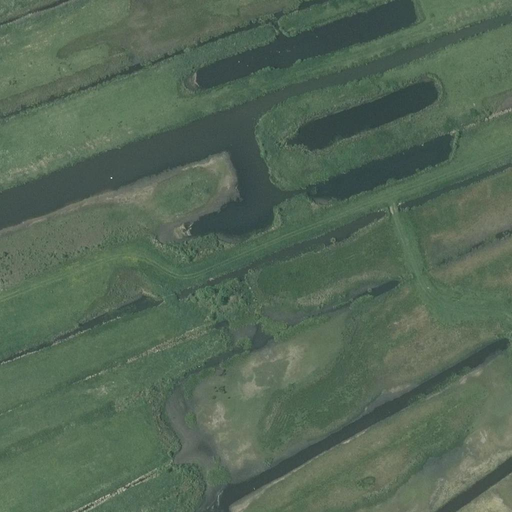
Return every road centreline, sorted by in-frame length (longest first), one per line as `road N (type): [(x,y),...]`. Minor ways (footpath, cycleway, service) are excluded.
road 1 (track): [(511,323),(438,301),(387,196),(267,246)]
road 2 (track): [(387,196),(511,146)]
